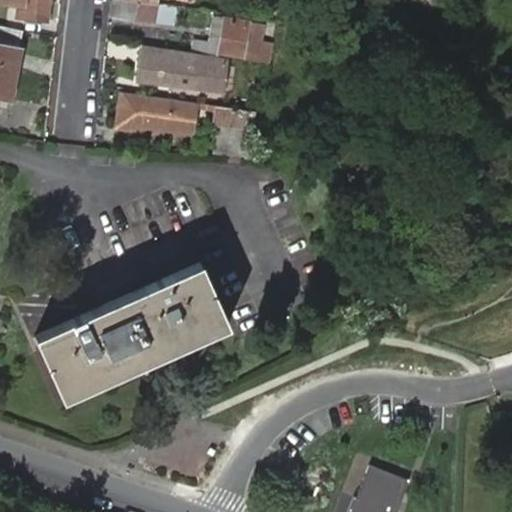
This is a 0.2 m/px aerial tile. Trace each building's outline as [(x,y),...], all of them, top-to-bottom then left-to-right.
[(48,0),(0,0),(0,1),(15,3),(14,14),(46,18),(48,0)] [(155,20),(159,0),(156,0),(111,0),(110,13),(155,20)] [(173,3),(159,0),(155,20),(170,21),(173,3)] [(194,48),(270,60),(274,44),(259,43),(263,21),(215,14),(210,42),(195,40),(194,48)] [(0,42),(17,45),(19,31),(0,28),(0,42)] [(0,95),(7,97),(16,48),(0,44),(0,95)] [(137,79),(229,90),(232,59),(173,51),(173,55),(140,52),(137,79)] [(197,101),(123,89),(117,124),(142,129),(143,124),(192,132),(197,101)] [(227,146),(248,149),(257,111),(218,104),(213,123),(232,125),(227,146)] [(30,339),(53,395),(110,371),(107,366),(163,342),(165,348),(221,323),(197,267),(141,291),(146,302),(133,307),(128,296),(99,309),(104,320),(90,326),(86,315),(30,339)] [(146,302),(141,291),(128,296),(133,307),(146,302)] [(99,309),(86,315),(90,326),(104,320),(99,309)] [(56,403),(224,330),(221,323),(165,348),(163,342),(107,366),(110,371),(53,395),(56,403)] [(351,496),(344,511),(399,511),(412,483),(370,466),(356,498),(351,496)]
